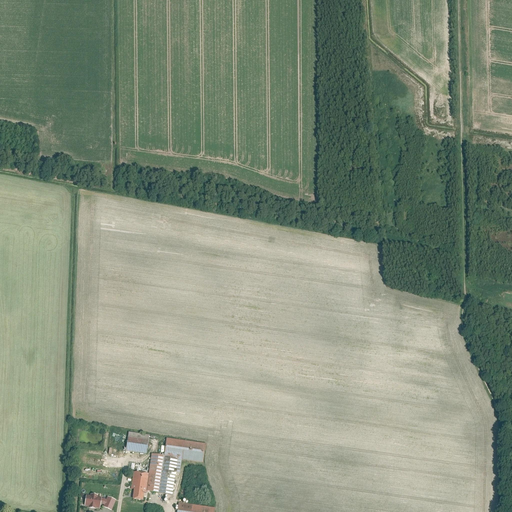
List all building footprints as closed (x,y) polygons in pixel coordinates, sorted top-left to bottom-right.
[(148,438),(127,435),(125,453),(145,456),(148,438)] [(148,475),(145,493),(171,496),(174,476),(178,477),(180,462),(202,465),(204,446),(165,440),(163,458),(151,456),(148,475)] [(148,475),(132,473),(130,491),(132,491),(130,503),(141,504),(142,495),(145,495),(145,493),(148,475)] [(90,495),(85,495),(84,507),(100,508),(102,496),(97,496),(97,494),(90,493),(90,495)] [(107,496),(106,498),(104,497),(101,503),(104,504),(103,506),(111,510),(116,499),(107,496)]
